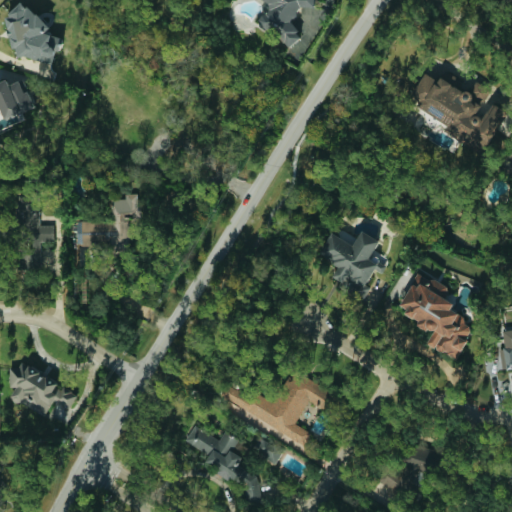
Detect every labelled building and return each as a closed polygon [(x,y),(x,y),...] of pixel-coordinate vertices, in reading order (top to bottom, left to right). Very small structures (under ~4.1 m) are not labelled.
[(262,0),(271,4),(259,27),(294,45),(303,29),(293,24),(303,4),(311,8),(315,0),(262,0)] [(53,65),(62,37),(49,34),(53,18),(14,6),(8,27),(14,29),(8,51),(53,65)] [(507,111),(486,99),(491,89),(476,81),(469,92),(459,86),(463,79),(445,70),(440,80),(425,72),(412,96),(418,100),(413,110),(486,150),(507,111)] [(37,109),(31,90),(25,93),(21,81),(11,85),(9,80),(0,83),(0,110),(3,109),(6,119),(37,109)] [(112,218),(71,219),(72,238),(79,238),(80,244),(112,243),(113,255),(127,254),(126,219),(138,219),(138,193),(124,194),(124,198),(111,199),(112,218)] [(41,269),(41,242),(56,241),(55,225),(40,225),(40,195),(17,195),(18,269),(41,269)] [(331,232),(320,254),(339,264),(333,276),(341,281),(338,287),(362,300),(369,288),(365,286),(378,263),(369,259),(379,240),(361,230),(354,244),(331,232)] [(427,346),(460,358),(471,326),(462,323),(465,315),(451,310),(454,302),(445,298),(450,285),(415,273),(402,311),(420,317),(417,326),(432,331),(427,346)] [(511,329),(502,330),(505,348),(500,349),(502,370),(511,368),(511,329)] [(70,409),(78,395),(64,387),(58,382),(29,366),(28,366),(22,362),(19,368),(10,367),(10,387),(16,387),(12,394),(12,402),(21,402),(45,416),(54,400),(70,409)] [(339,395),(292,370),(273,405),(230,382),(219,404),(266,429),(268,426),(306,446),(313,433),(296,424),(309,401),(330,412),(339,395)] [(186,441),(210,456),(205,464),(235,483),(235,484),(251,494),(249,496),(253,498),(264,480),(239,465),(244,457),(233,451),(240,439),(226,430),(220,440),(195,425),(186,441)] [(253,450),(276,464),(284,451),(261,437),(253,450)] [(400,472),(389,464),(384,463),(372,478),(380,484),(382,484),(397,495),(401,490),(403,481),(415,484),(421,475),(435,478),(440,450),(406,443),(400,472)]
